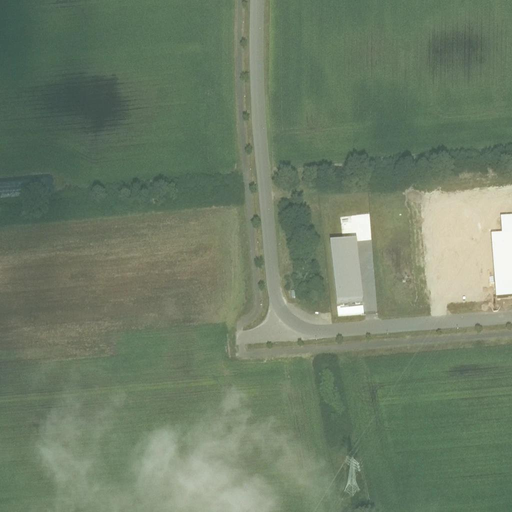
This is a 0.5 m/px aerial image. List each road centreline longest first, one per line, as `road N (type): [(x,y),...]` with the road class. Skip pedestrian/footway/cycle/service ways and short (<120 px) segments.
road 1 (residential): [(297,334),(276,307),(256,0)]
road 2 (residential): [(511,319),(297,334)]
